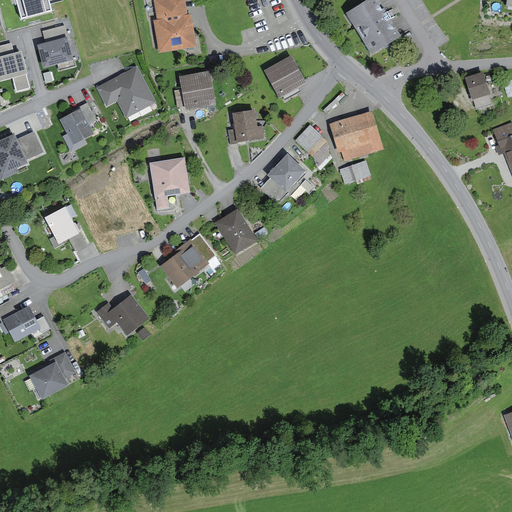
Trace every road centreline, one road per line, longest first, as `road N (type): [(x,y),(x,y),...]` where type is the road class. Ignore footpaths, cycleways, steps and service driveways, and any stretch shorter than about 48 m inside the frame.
road 1 (residential): [(347,66),(251,176),(147,247),(49,282),(29,269),(0,213)]
road 2 (tertiary): [(376,92),(471,209),(511,301)]
road 3 (residential): [(117,70),(0,122)]
